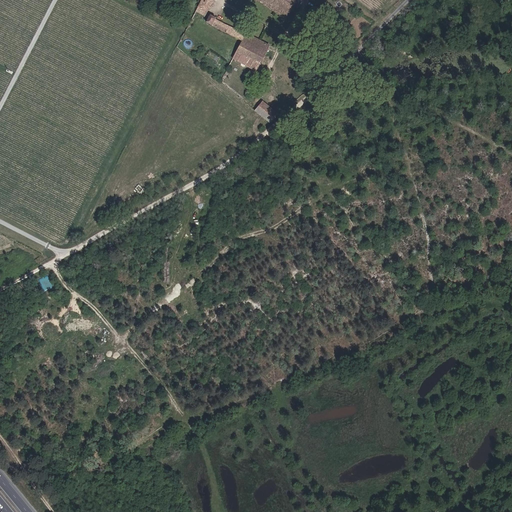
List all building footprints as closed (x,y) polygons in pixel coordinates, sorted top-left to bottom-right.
[(212,0),(199,0),(192,15),(202,21),(212,0)] [(246,0),(258,6),(282,23),(295,0),(294,0),(246,0)] [(212,22),(207,20),(203,27),(240,46),(234,57),(247,63),(243,69),(253,75),(266,51),(231,33),(231,34),(211,24),(212,22)] [(262,126),(265,128),(276,119),(261,107),(252,117),(262,126)] [(49,276),(40,280),(44,291),(53,287),(49,276)]
